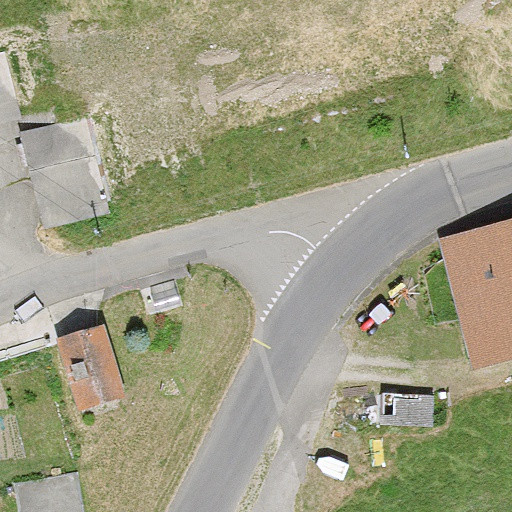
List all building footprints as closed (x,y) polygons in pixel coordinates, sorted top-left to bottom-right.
[(41,222),(105,212),(90,118),(27,128),(41,222)] [(511,221),(445,238),(478,370),(511,361),(511,221)] [(64,339),(84,414),(140,399),(121,324),(64,339)] [(385,426),(448,427),(448,391),(385,391),(385,426)] [(19,482),(22,511),(85,511),(81,474),(19,482)]
